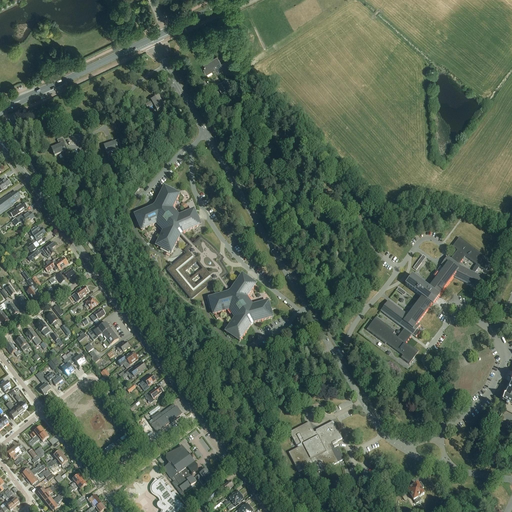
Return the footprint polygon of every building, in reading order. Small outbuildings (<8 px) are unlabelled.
[(204,65),(207,70),(204,71),(207,75),(215,70),(217,73),(231,66),(228,61),(222,64),(217,57),(204,65)] [(232,90),(226,82),(216,88),(221,96),(232,90)] [(164,107),(158,97),(151,101),(152,102),(145,106),(148,110),(154,106),(157,111),(164,107)] [(68,151),(63,139),(58,141),(60,146),(52,149),(55,157),(66,152),(65,152),(68,151)] [(113,144),(104,147),(107,154),(118,151),(118,152),(121,151),(118,141),(112,143),(113,144)] [(90,154),(77,159),(80,165),(92,160),(90,154)] [(0,193),(10,186),(7,180),(0,185),(0,193)] [(173,276),(191,299),(211,282),(214,285),(218,282),(219,283),(219,284),(227,294),(214,298),(214,297),(207,299),(210,310),(212,310),(213,315),(228,311),(234,320),(226,332),(231,336),(230,337),(234,340),(235,339),(239,342),(251,325),(253,324),(272,318),(271,312),(272,312),(271,308),(270,308),(268,302),(254,306),(247,297),(256,285),(251,281),(251,280),(248,278),(247,279),(243,276),(242,276),(231,292),(221,279),(224,276),(227,274),(226,273),(225,271),(224,269),(223,268),(222,266),(221,264),(220,263),(222,259),(217,254),(212,248),(207,243),(201,239),(194,246),(182,234),(200,226),(198,221),(200,220),(200,219),(198,216),(198,215),(196,216),(194,211),(180,217),(173,209),(179,195),(174,193),(174,191),(170,190),(170,191),(167,189),(164,188),(156,206),(155,206),(153,208),(135,216),(137,222),(136,222),(138,226),(139,226),(141,231),(155,225),(163,233),(156,247),(161,249),(160,251),(171,256),(174,249),(179,237),(188,247),(189,248),(190,248),(186,251),(188,254),(168,271),(173,276)] [(137,197),(142,192),(139,189),(134,195),(137,197)] [(0,215),(14,206),(13,205),(20,200),(20,199),(20,198),(16,193),(12,196),(11,195),(8,197),(7,197),(0,201),(0,215)] [(23,204),(11,212),(9,213),(13,218),(18,215),(27,209),(23,204)] [(16,227),(23,222),(25,225),(34,219),(31,213),(24,218),(22,215),(12,222),(16,227)] [(30,232),(38,243),(42,240),(40,238),(46,234),(42,229),(39,231),(37,227),(30,232)] [(404,330),(397,339),(392,335),(394,332),(376,318),(366,330),(385,344),(386,343),(403,356),(401,359),(409,365),(417,353),(418,352),(412,348),(410,347),(409,348),(405,344),(412,335),(412,336),(420,325),(418,324),(432,305),(433,305),(439,297),(438,296),(453,277),(477,289),(482,279),(478,276),(474,274),(479,267),(485,272),(492,263),(484,257),(459,238),(452,247),(457,251),(452,257),(452,258),(451,257),(450,257),(449,257),(448,257),(442,265),(445,268),(438,276),(429,289),(412,276),(411,276),(405,285),(422,298),(408,317),(388,302),(380,312),(404,330)] [(53,243),(41,252),(42,253),(45,258),(46,257),(48,259),(51,257),(55,254),(51,250),(52,250),(56,247),(53,243)] [(36,249),(33,245),(28,248),(31,253),(36,249)] [(35,252),(27,258),(30,262),(32,260),(33,262),(35,261),(34,259),(38,256),(35,252)] [(423,255),(413,268),(416,270),(426,257),(423,255)] [(60,271),(62,270),(65,268),(65,267),(68,265),(64,259),(56,264),(55,262),(53,263),(44,269),(47,273),(55,268),(55,271),(59,270),(60,271)] [(65,281),(67,279),(69,281),(76,276),(72,270),(65,275),(62,277),(60,274),(57,277),(62,283),(65,281)] [(38,288),(41,285),(35,277),(32,279),(38,288)] [(32,289),(27,293),(29,296),(34,302),(37,300),(40,298),(37,294),(38,294),(36,292),(38,290),(31,281),(29,282),(29,281),(27,283),(32,289)] [(10,286),(7,288),(5,289),(11,297),(16,294),(10,286)] [(72,297),(77,304),(83,299),(83,298),(89,293),(85,287),(81,290),(78,292),(75,294),(75,295),(72,297)] [(403,296),(406,294),(398,288),(396,291),(403,296)] [(22,295),(17,299),(19,302),(19,303),(24,310),(30,306),(22,295)] [(87,310),(89,308),(91,310),(98,305),(93,298),(86,304),(87,305),(85,307),(87,310)] [(19,313),(11,303),(9,305),(7,302),(3,305),(7,311),(8,310),(13,317),(19,313)] [(70,312),(72,314),(79,309),(77,306),(71,310),(72,311),(70,312)] [(0,324),(2,323),(3,326),(9,322),(1,310),(0,311),(0,324)] [(99,319),(99,320),(105,316),(101,310),(90,318),(94,323),(99,319)] [(53,325),(55,327),(58,325),(56,323),(57,321),(52,314),(47,318),(52,326),(53,325)] [(81,321),(76,325),(78,328),(83,324),(85,327),(89,324),(85,319),(81,322),(81,321)] [(50,333),(47,328),(42,322),(37,326),(41,332),(42,332),(46,336),(50,333)] [(106,324),(98,329),(94,332),(92,330),(87,334),(93,342),(98,338),(110,329),(106,324)] [(65,325),(61,328),(68,337),(72,334),(65,325)] [(102,342),(103,343),(114,335),(110,329),(98,338),(101,342),(102,342)] [(35,344),(37,346),(40,344),(36,338),(37,337),(32,330),(26,335),(28,337),(26,338),(30,342),(31,342),(33,341),(35,344)] [(56,333),(52,337),(60,348),(63,345),(58,338),(59,337),(56,333)] [(108,349),(111,346),(119,340),(114,335),(103,343),(108,349)] [(29,347),(27,345),(22,338),(16,342),(21,348),(20,348),(23,351),(29,347)] [(123,353),(130,348),(126,342),(117,349),(120,353),(122,351),(123,353)] [(18,358),(20,356),(17,352),(17,351),(12,345),(7,349),(12,355),(14,354),(18,358)] [(89,353),(93,349),(90,345),(85,348),(89,353)] [(254,352),(252,348),(245,353),(247,357),(254,352)] [(95,364),(99,360),(93,353),(90,355),(93,358),(91,360),(95,364)] [(123,365),(135,356),(135,355),(134,353),(133,353),(130,355),(129,355),(120,362),(121,362),(118,364),(121,367),(123,365)] [(72,355),(68,358),(73,364),(75,362),(79,368),(86,362),(81,355),(76,359),(72,355)] [(123,365),(121,367),(121,368),(123,366),(126,369),(134,362),(138,359),(135,356),(123,365)] [(73,364),(68,358),(63,362),(67,366),(62,370),(68,377),(75,371),(70,366),(73,364)] [(142,364),(134,370),(132,368),(126,373),(128,376),(131,380),(136,376),(138,376),(140,375),(141,373),(141,372),(146,369),(142,364)] [(110,376),(106,370),(100,374),(105,380),(110,376)] [(46,385),(49,383),(45,378),(40,372),(36,376),(44,386),(39,390),(44,396),(50,390),(46,385)] [(58,375),(55,378),(51,373),(45,378),(49,383),(51,386),(53,384),(56,386),(62,381),(58,375)] [(151,376),(139,385),(144,392),(149,388),(148,387),(155,381),(151,376)] [(511,379),(511,383),(506,395),(505,395),(502,401),(507,403),(504,410),(511,414),(511,379)] [(0,391),(2,390),(6,394),(9,392),(8,390),(11,388),(7,382),(1,387),(0,385),(0,391)] [(136,388),(133,385),(126,390),(129,393),(136,388)] [(149,394),(148,393),(144,396),(150,405),(154,402),(153,400),(156,397),(157,398),(160,395),(163,393),(162,392),(163,391),(161,389),(160,390),(158,387),(149,394)] [(16,405),(22,413),(27,409),(17,396),(14,398),(19,404),(17,406),(16,405)] [(11,404),(11,405),(7,407),(11,413),(9,415),(13,420),(18,417),(11,409),(13,407),(14,407),(11,404)] [(18,417),(22,413),(16,405),(14,407),(13,407),(11,409),(18,417)] [(173,405),(155,418),(154,416),(151,418),(153,420),(149,423),(157,433),(182,415),(176,407),(175,408),(173,405)] [(158,406),(149,414),(150,415),(160,408),(158,406)] [(0,421),(0,423),(3,428),(8,424),(4,419),(0,421)] [(319,473),(338,463),(344,460),(335,443),(342,439),(333,422),(314,432),(309,423),(289,433),(297,448),(288,453),(299,473),(314,465),(319,473)] [(29,445),(44,433),(40,428),(34,432),(34,433),(30,436),(33,439),(28,443),(29,445)] [(35,441),(39,438),(43,443),(49,438),(44,433),(29,445),(30,445),(32,443),(33,445),(36,442),(35,441)] [(172,484),(180,495),(182,497),(184,495),(184,494),(192,488),(191,487),(197,482),(192,476),(192,474),(197,471),(196,468),(193,464),(194,463),(181,446),(171,453),(166,456),(166,460),(169,465),(164,469),(171,480),(172,479),(174,482),(172,484)] [(17,447),(12,450),(21,462),(23,461),(21,458),(18,454),(21,452),(17,447)] [(11,459),(12,459),(14,461),(16,460),(17,461),(14,463),(17,466),(21,462),(12,450),(7,454),(11,459)] [(33,459),(37,456),(32,450),(28,453),(33,459)] [(51,467),(64,457),(60,452),(53,456),(56,460),(53,462),(52,461),(46,466),(48,469),(51,467)] [(54,465),(58,462),(62,467),(68,462),(64,457),(51,467),(52,469),(56,466),(54,465)] [(34,470),(30,473),(28,470),(22,475),(24,478),(25,477),(27,479),(42,467),(40,465),(37,467),(38,468),(35,470),(34,470)] [(28,481),(27,482),(29,485),(30,484),(32,486),(38,482),(34,477),(38,474),(38,475),(45,469),(43,466),(42,467),(27,479),(28,481)] [(201,473),(197,476),(199,479),(198,480),(203,486),(213,479),(206,470),(201,473)] [(76,485),(82,481),(78,476),(72,480),(76,485)] [(151,488),(151,490),(152,491),(153,492),(153,493),(155,494),(156,495),(157,495),(159,497),(160,498),(158,499),(159,500),(160,502),(160,503),(159,503),(158,504),(158,505),(157,505),(157,506),(158,507),(158,508),(159,509),(160,510),(161,511),(162,511),(163,511),(162,511),(178,511),(183,506),(178,501),(177,502),(175,500),(159,479),(155,483),(154,484),(153,485),(152,486),(151,488)] [(75,491),(79,488),(80,491),(79,492),(82,496),(87,492),(84,488),(87,486),(82,481),(76,485),(76,486),(73,488),(67,493),(68,494),(74,490),(75,491)] [(229,490),(233,487),(233,486),(232,485),(231,484),(229,482),(226,485),(225,485),(222,487),(218,491),(220,494),(225,491),(226,493),(227,492),(228,492),(229,491),(229,490)] [(40,492),(38,493),(37,494),(39,497),(40,496),(42,498),(56,487),(59,485),(58,483),(50,489),(45,492),(43,489),(43,490),(41,487),(38,490),(40,492)] [(420,498),(424,495),(421,490),(424,489),(420,483),(418,485),(418,484),(413,487),(414,487),(408,491),(414,501),(416,504),(421,501),(420,498)] [(208,486),(203,491),(207,494),(211,489),(208,486)] [(42,498),(45,503),(51,499),(49,496),(53,493),(55,491),(55,490),(57,489),(56,487),(42,498)] [(16,499),(13,501),(10,497),(13,495),(10,492),(5,496),(15,508),(20,504),(16,499)] [(228,499),(230,501),(228,503),(227,502),(224,504),(226,507),(231,504),(241,497),(237,492),(228,499)] [(10,511),(15,508),(5,496),(4,497),(7,501),(7,502),(9,504),(6,507),(10,511)] [(57,499),(53,502),(51,499),(45,503),(49,508),(61,498),(60,496),(57,499)] [(92,511),(102,505),(95,497),(89,501),(93,507),(87,511),(92,511)] [(232,505),(229,507),(227,508),(229,511),(231,510),(235,508),(244,501),(241,497),(231,504),(232,505)] [(61,498),(49,508),(52,511),(53,511),(58,508),(56,506),(60,503),(60,502),(63,500),(61,498)] [(81,503),(76,507),(77,509),(87,502),(85,499),(81,503)]
